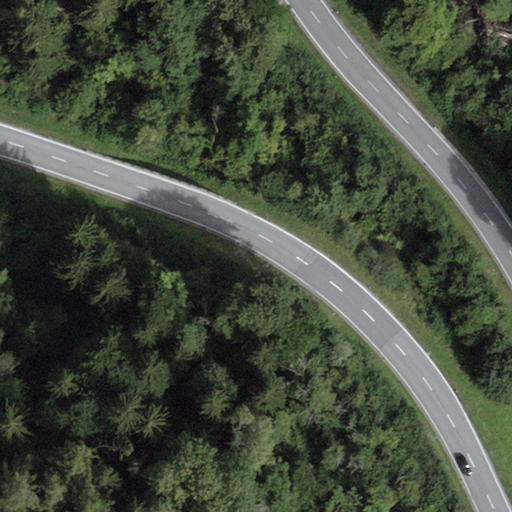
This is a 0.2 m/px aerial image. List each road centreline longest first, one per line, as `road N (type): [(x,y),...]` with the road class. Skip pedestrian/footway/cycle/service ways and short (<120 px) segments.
road 1 (tertiary): [(0,142),(267,242),(358,304),(436,391),(493,511)]
road 2 (tertiary): [(511,259),(491,223),(294,0)]
